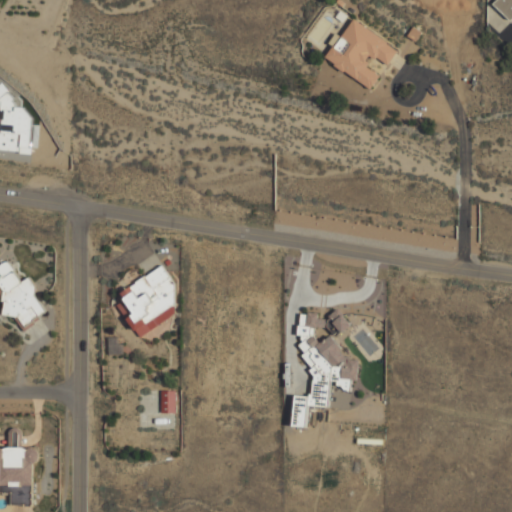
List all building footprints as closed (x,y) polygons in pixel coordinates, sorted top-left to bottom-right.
[(511,0),(496,0),(493,3),(510,21),(511,18),(511,0)] [(371,88),(380,75),(365,66),(372,56),(388,66),(399,48),(352,19),(326,60),(371,88)] [(22,281),(8,260),(0,264),(0,299),(10,315),(12,313),(22,329),(48,313),(26,278),(22,281)] [(184,309),(159,268),(120,292),(124,299),(118,303),(138,337),(184,309)] [(300,315),(298,334),(304,340),(303,341),(313,386),(312,392),(308,396),(296,395),(293,426),(302,427),(306,426),(308,405),(328,407),(331,378),(343,389),(350,390),(351,381),(358,380),(360,360),(352,359),(331,337),(318,340),(314,336),(315,327),(328,328),(333,333),(346,330),(352,325),(337,309),(327,319),(319,318),(317,311),(300,315)] [(161,413),(176,412),(175,390),(160,390),(161,413)] [(0,443),(38,443),(39,505),(13,505),(13,491),(0,491),(0,443)]
